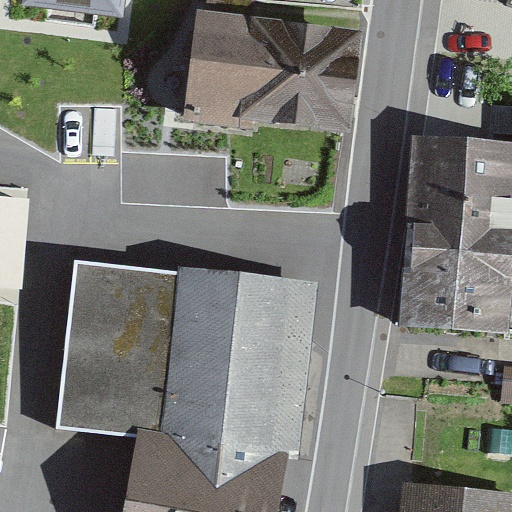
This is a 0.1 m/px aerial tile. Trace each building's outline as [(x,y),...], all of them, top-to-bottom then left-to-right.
[(26,0),(26,2),(118,14),(119,0),(26,0)] [(243,113),(336,125),(347,42),(197,23),(184,118),(242,125),(243,113)] [(511,131),(510,153),(480,150),(468,149),(422,145),(415,145),(411,144),(409,164),(407,195),(396,325),(511,333),(511,131)] [(28,203),(0,200),(0,288),(21,290),(28,203)] [(156,440),(271,451),(289,286),(175,276),(94,270),(69,268),(50,431),(140,439),(156,440)] [(494,402),(511,404),(511,375),(496,374),(495,385),(494,402)] [(127,511),(260,511),(271,451),(156,440),(140,439),(127,511)] [(508,511),(510,499),(405,489),(403,511),(508,511)]
